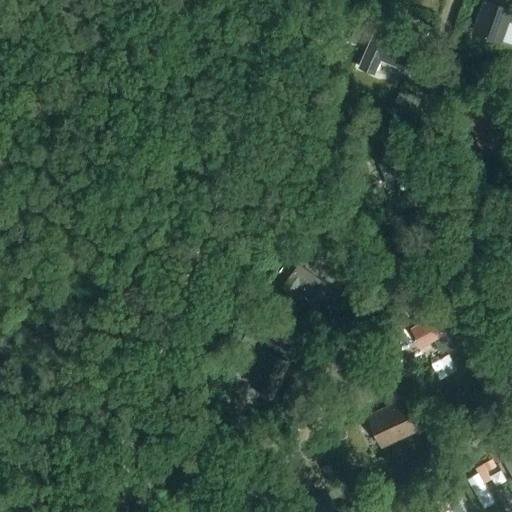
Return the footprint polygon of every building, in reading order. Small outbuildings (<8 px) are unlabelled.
[(511,7),(491,0),(483,0),(472,31),(503,42),(511,17),(511,7)] [(356,25),(353,32),(360,35),(363,28),(356,25)] [(403,69),(412,49),(374,32),(359,66),(375,74),(381,59),(403,69)] [(501,138),(487,104),(466,112),(480,147),(501,138)] [(398,145),(376,154),(390,186),(411,177),(398,145)] [(366,160),(352,166),(357,177),(370,171),(366,160)] [(302,235),(295,244),(308,254),(315,245),(302,235)] [(299,262),(282,286),(293,294),(300,284),(316,296),(326,282),(299,262)] [(411,327),(422,347),(452,329),(441,310),(411,327)] [(260,333),(248,328),(244,340),(256,345),(260,333)] [(264,349),(251,384),(278,394),(291,359),(264,349)] [(419,431),(404,397),(368,414),(383,447),(419,431)] [(511,448),(502,454),(511,471),(511,448)] [(492,458),(485,463),(489,470),(497,465),(492,458)] [(485,465),(471,471),(485,505),(498,500),(485,465)] [(383,482),(379,493),(390,496),(393,486),(383,482)] [(460,511),(468,507),(460,491),(438,502),(442,511),(460,511)] [(324,511),(337,505),(330,493),(305,507),(297,511),(324,511)]
